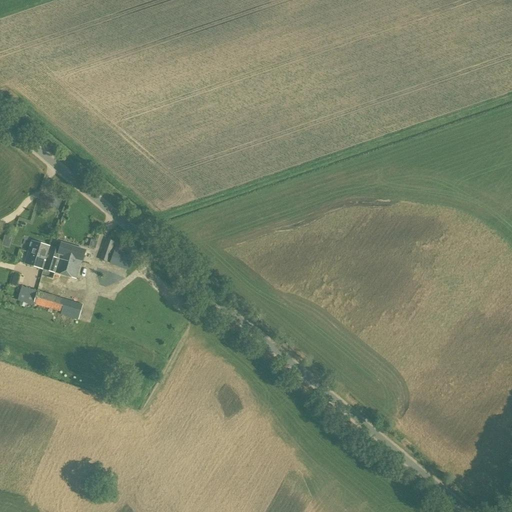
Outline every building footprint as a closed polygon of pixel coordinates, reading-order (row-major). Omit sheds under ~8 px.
[(6,244),(12,245),(14,237),(8,235),(6,244)] [(107,263),(114,242),(106,240),(100,260),(107,263)] [(32,241),(25,264),(43,270),(75,279),(81,261),(82,261),(86,248),(61,241),(58,249),(50,247),(32,241)] [(129,270),(135,253),(116,247),(110,264),(129,270)] [(20,299),(34,305),(40,293),(25,287),(20,299)] [(78,320),(82,304),(57,297),(53,310),(61,313),(60,315),(78,320)]
